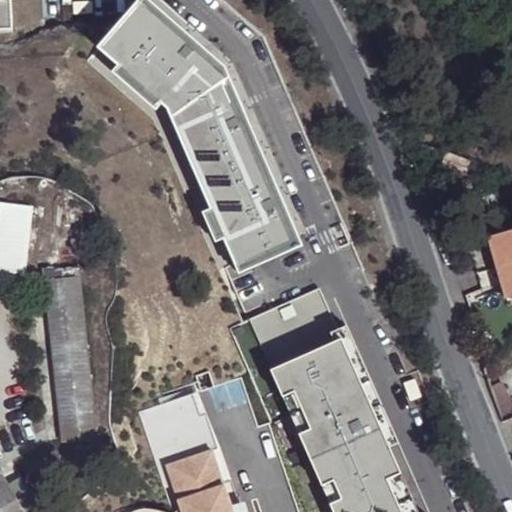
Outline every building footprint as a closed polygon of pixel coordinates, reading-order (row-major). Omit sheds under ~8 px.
[(0,0),(0,35),(29,34),(29,21),(44,21),(43,0),(0,0)] [(299,235),(226,66),(149,0),(138,0),(97,47),(118,65),(162,103),(168,108),(212,209),(224,239),(235,264),(299,235)] [(93,5),(74,6),(75,16),(94,16),(93,5)] [(162,103),(118,65),(113,71),(157,109),(162,103)] [(37,201),(0,197),(0,202),(0,267),(29,273),(37,201)] [(224,239),(212,209),(204,212),(216,242),(224,239)] [(511,231),(491,238),(499,267),(505,289),(507,297),(511,295),(511,231)] [(299,235),(235,264),(239,273),(303,245),(299,235)] [(43,269),(45,280),(79,278),(78,266),(43,269)] [(499,267),(479,273),(486,294),(505,289),(499,267)] [(79,278),(45,280),(61,441),(94,437),(79,278)] [(321,291),(250,322),(283,398),(295,393),(311,428),(299,433),(323,485),(334,480),(342,498),(331,503),(334,511),(419,511),(390,447),(338,329),(321,291)] [(348,324),(338,329),(390,447),(400,442),(348,324)] [(218,470),(224,485),(232,482),(199,391),(139,412),(172,503),(179,501),(182,499),(177,484),(218,470)] [(283,398),(299,433),(311,428),(295,393),(283,398)] [(241,511),(238,503),(232,482),(224,485),(218,470),(177,484),(182,499),(179,501),(182,511),(241,511)] [(40,511),(20,476),(5,484),(20,511),(40,511)] [(0,511),(20,511),(5,484),(0,477),(0,511)] [(334,480),(323,485),(331,503),(342,498),(334,480)] [(238,503),(241,511),(248,511),(245,501),(238,503)]
